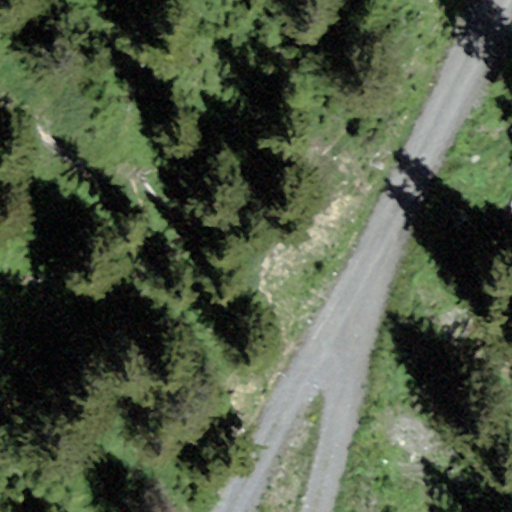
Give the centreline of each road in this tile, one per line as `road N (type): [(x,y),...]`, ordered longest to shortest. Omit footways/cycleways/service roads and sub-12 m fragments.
road 1 (track): [(461,0),(331,365)]
road 2 (track): [(219,511),(331,365)]
road 3 (track): [(331,365),(279,511)]
